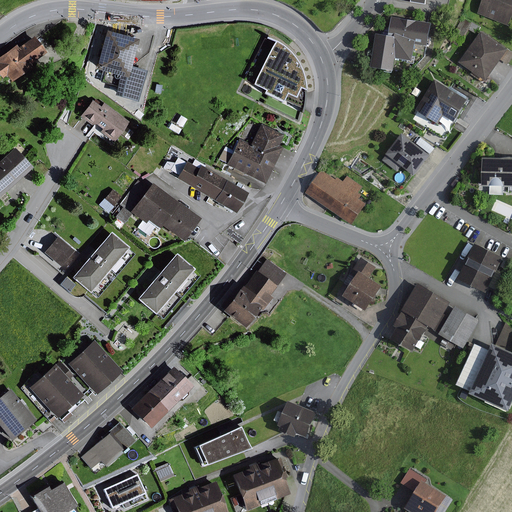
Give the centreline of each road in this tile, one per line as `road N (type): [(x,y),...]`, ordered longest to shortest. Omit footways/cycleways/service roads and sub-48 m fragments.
road 1 (tertiary): [(280,205),(227,283),(166,351),(0,493)]
road 2 (tertiary): [(0,36),(58,9),(149,17),(253,9),(293,23),(320,56)]
road 3 (residential): [(295,511),(328,411),(390,307),(394,286),(384,249)]
road 4 (residential): [(384,249),(511,87)]
road 5 (tertiary): [(320,56),(327,83),(322,121),(280,205)]
road 6 (residential): [(0,262),(80,137)]
